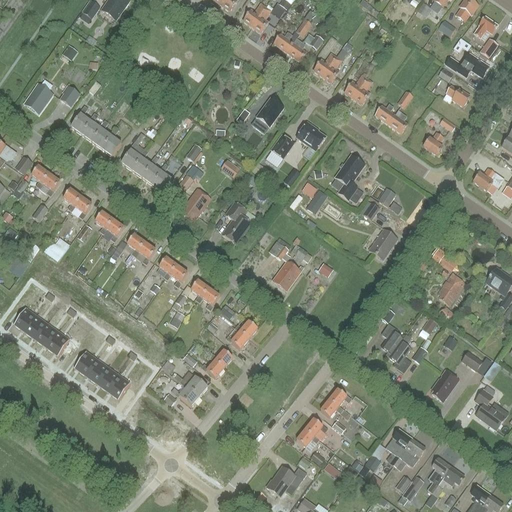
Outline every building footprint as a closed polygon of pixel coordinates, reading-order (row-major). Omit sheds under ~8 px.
[(118,24),(132,4),(125,0),(113,0),(104,14),(118,24)] [(215,0),(214,2),(223,8),(228,0),(215,0)] [(228,0),(223,8),(232,15),(240,3),(236,0),(228,0)] [(435,0),(434,3),(443,10),(449,2),(450,3),(452,0),(435,0)] [(474,18),(480,8),(468,0),(467,0),(461,9),(463,11),(458,18),(459,18),(467,24),(472,17),(474,18)] [(286,12),(291,6),(284,1),(279,7),(286,12)] [(94,22),(102,11),(94,5),(86,17),(94,22)] [(417,14),(426,20),(432,11),(424,5),(417,14)] [(253,12),(245,24),(254,30),(268,10),(263,6),(257,15),(253,12)] [(268,10),(254,30),(263,36),(271,25),(267,22),(273,14),(268,10)] [(316,26),(322,23),(318,17),(312,21),(316,26)] [(481,28),(476,36),(485,42),(490,34),(493,36),(499,28),(487,19),(481,27),(481,28)] [(282,36),(275,46),(288,56),(299,42),(302,37),(305,39),(313,27),(307,22),(295,39),(289,35),(286,39),(282,36)] [(455,31),(444,24),(438,33),(450,40),(455,31)] [(325,42),(321,39),(318,37),(311,46),(318,52),(325,42)] [(500,47),(491,41),(481,55),(490,61),(500,47)] [(299,42),(288,56),(302,65),(309,55),(304,52),(307,48),(299,42)] [(463,55),(468,47),(460,43),(456,51),(463,55)] [(68,48),(62,57),(70,64),(77,54),(68,48)] [(323,62),(315,73),(324,80),(339,60),(333,56),(327,65),(323,62)] [(462,66),(450,59),(444,68),(455,76),(456,74),(466,80),(471,73),(483,80),(490,70),(478,62),(468,56),(462,66)] [(339,60),(324,80),(333,86),(341,75),(338,72),(344,63),(339,60)] [(445,70),(440,78),(450,84),(455,77),(445,70)] [(354,84),(346,95),(355,101),(369,81),(364,78),(358,86),(354,84)] [(369,81),(355,101),(364,107),(372,96),(371,96),(376,88),(373,86),(374,85),(369,81)] [(103,87),(98,83),(91,93),(96,96),(103,87)] [(40,116),(54,97),(40,87),(29,103),(32,105),(30,109),(40,116)] [(72,109),(81,96),(70,88),(60,101),(72,109)] [(449,97),(446,101),(452,105),(454,102),(465,110),(472,99),(461,91),(460,93),(453,89),(448,96),(449,97)] [(404,100),(410,105),(415,98),(408,94),(404,100)] [(270,100),(255,120),(270,130),(284,110),(270,100)] [(406,111),(410,105),(404,100),(400,106),(406,111)] [(122,114),(130,105),(125,101),(118,110),(122,114)] [(390,127),(397,117),(392,114),(395,110),(391,107),(388,111),(384,108),(377,118),(390,127)] [(83,118),(74,131),(84,138),(93,125),(92,124),(86,120),(91,112),(87,109),(82,117),(83,118)] [(242,127),(250,115),(244,111),(236,123),(242,127)] [(397,117),(390,127),(403,137),(410,126),(406,124),(409,120),(400,113),(397,117)] [(93,125),(84,138),(94,145),(103,132),(102,131),(96,126),(101,119),(97,116),(92,124),(93,125)] [(440,126),(452,134),(455,128),(444,120),(440,126)] [(103,132),(94,145),(104,152),(113,139),(112,138),(106,134),(111,126),(107,124),(102,131),(103,132)] [(318,154),(328,140),(315,130),(315,129),(309,125),(298,140),(318,154)] [(113,139),(104,152),(114,159),(124,146),(115,141),(121,133),(117,131),(112,138),(113,139)] [(423,149),(437,159),(443,149),(440,147),(444,140),(436,135),(432,141),(429,140),(423,149)] [(285,161),(296,146),(284,137),(273,153),(285,161)] [(511,142),(508,140),(501,150),(511,157),(511,142)] [(0,158),(3,154),(14,161),(17,156),(6,148),(5,149),(0,145),(0,158)] [(133,154),(123,166),(134,174),(143,160),(142,160),(135,155),(141,148),(137,145),(131,153),(133,154)] [(201,151),(195,147),(186,159),(192,164),(201,151)] [(143,160),(134,174),(144,181),(153,168),(152,167),(146,162),(151,155),(147,152),(142,160),(143,160)] [(358,206),(366,195),(353,186),(367,167),(353,157),(336,180),(346,187),(340,196),(350,203),(351,201),(358,206)] [(35,165),(26,159),(17,172),(26,178),(35,165)] [(153,168),(144,181),(154,188),(163,175),(162,174),(155,169),(161,162),(157,159),(152,167),(153,168)] [(236,180),(242,171),(229,162),(223,171),(236,180)] [(163,175),(154,188),(164,195),(173,182),(165,176),(170,169),(167,167),(162,174),(163,175)] [(40,169),(33,179),(41,184),(38,189),(42,192),(45,187),(44,186),(51,177),(40,169)] [(504,182),(488,171),(482,178),(479,176),(473,184),(487,194),(492,186),(498,190),(504,182)] [(0,183),(10,189),(14,183),(0,174),(0,183)] [(45,187),(42,192),(53,200),(56,195),(55,194),(61,185),(51,177),(44,186),(45,187)] [(185,194),(193,182),(186,177),(178,189),(185,194)] [(12,196),(27,207),(33,198),(27,194),(26,195),(23,193),(28,186),(23,182),(16,191),(12,196)] [(0,208),(10,194),(0,187),(0,208)] [(396,196),(394,196),(387,190),(379,201),(378,203),(388,209),(396,196)] [(213,201),(211,200),(200,191),(187,208),(188,209),(184,213),(186,215),(185,217),(195,225),(213,201)] [(72,192),(65,201),(73,207),(70,212),(74,215),(77,210),(76,209),(83,200),(72,192)] [(77,210),(74,215),(85,222),(88,218),(87,217),(94,208),(83,200),(76,209),(77,210)] [(370,203),(362,215),(373,223),(382,211),(370,203)] [(402,210),(393,204),(389,210),(399,216),(402,210)] [(234,222),(224,237),(237,247),(252,225),(244,219),(248,213),(236,205),(227,217),(234,222)] [(48,216),(51,212),(44,207),(35,220),(42,224),(48,216)] [(8,224),(12,219),(7,215),(3,220),(8,224)] [(103,215),(97,224),(105,230),(101,235),(106,238),(109,233),(108,232),(114,222),(103,215)] [(108,232),(109,233),(116,237),(112,242),(116,245),(120,240),(119,240),(125,230),(114,222),(108,232)] [(13,242),(18,236),(10,230),(5,236),(13,242)] [(386,232),(373,250),(376,252),(375,255),(385,262),(399,242),(386,232)] [(140,255),(146,245),(136,237),(129,247),(137,252),(133,257),(137,260),(141,255),(140,255)] [(60,240),(56,246),(52,243),(48,249),(63,259),(71,247),(60,240)] [(280,240),(269,254),(280,262),(282,261),(287,264),(281,272),(283,272),(281,274),(274,283),(286,292),(288,288),(291,290),(303,274),(288,263),(291,259),(286,255),(291,248),(280,240)] [(459,260),(466,251),(452,241),(446,249),(459,260)] [(141,255),(137,260),(148,268),(152,263),(151,262),(157,253),(146,245),(140,255),(141,255)] [(113,246),(107,255),(116,262),(123,254),(113,246)] [(307,256),(307,255),(296,247),(291,254),(295,256),(295,257),(293,261),(300,266),(303,262),(308,266),(312,259),(308,256),(307,256)] [(449,270),(454,264),(437,252),(433,259),(449,270)] [(16,255),(5,270),(19,280),(30,265),(16,255)] [(172,278),(178,268),(167,260),(160,270),(169,275),(165,280),(169,283),(172,278)] [(334,273),(324,266),(319,274),(329,280),(334,273)] [(169,283),(175,287),(180,291),(184,286),(183,285),(189,276),(178,268),(172,278),(169,283)] [(511,298),(508,296),(511,290),(511,280),(498,270),(487,285),(504,297),(501,301),(505,303),(501,308),(506,312),(511,303),(511,298)] [(131,285),(137,289),(146,276),(140,272),(131,285)] [(451,308),(465,289),(452,280),(440,296),(443,298),(441,301),(451,308)] [(199,283),(193,292),(201,298),(197,303),(201,306),(205,301),(204,300),(211,291),(199,283)] [(156,297),(160,291),(154,287),(150,293),(156,297)] [(204,300),(205,301),(212,306),(208,311),(213,314),(216,309),(215,308),(222,299),(211,291),(204,300)] [(141,300),(145,295),(140,292),(136,297),(141,300)] [(175,316),(177,313),(181,309),(187,301),(181,296),(172,309),(170,313),(175,316)] [(511,319),(511,307),(498,327),(504,331),(511,319)] [(25,335),(37,318),(26,310),(13,327),(25,335)] [(389,326),(396,316),(388,310),(380,320),(389,326)] [(454,316),(447,310),(437,315),(448,323),(454,316)] [(178,315),(175,319),(174,319),(170,326),(177,330),(182,323),(181,323),(184,319),(178,315)] [(35,343),(48,326),(37,318),(25,335),(35,343)] [(420,336),(428,341),(438,324),(430,319),(420,336)] [(239,328),(236,331),(241,335),(242,335),(251,342),(259,332),(250,324),(244,332),(239,328)] [(212,325),(207,330),(214,336),(218,330),(212,325)] [(46,351),(59,334),(48,326),(35,343),(46,351)] [(386,357),(390,360),(404,341),(396,336),(398,333),(389,326),(381,337),(387,341),(381,349),(388,354),(386,357)] [(58,359),(70,342),(59,334),(46,351),(58,359)] [(231,338),(227,342),(232,346),(233,345),(242,352),(251,342),(242,335),(241,335),(235,342),(231,338)] [(411,341),(407,337),(404,341),(390,360),(396,364),(393,368),(404,376),(412,365),(405,360),(411,351),(406,347),(411,341)] [(451,357),(458,342),(450,337),(442,353),(451,357)] [(420,366),(429,354),(422,349),(413,361),(420,366)] [(215,357),(211,361),(216,365),(217,364),(226,371),(235,361),(226,353),(220,361),(215,357)] [(85,379),(97,362),(86,354),(74,371),(85,379)] [(469,354),(463,364),(478,374),(484,365),(469,354)] [(170,376),(182,361),(174,355),(162,370),(170,376)] [(199,365),(189,356),(185,362),(195,370),(199,365)] [(96,387),(108,370),(97,362),(85,379),(96,387)] [(206,367),(203,371),(208,375),(208,374),(217,382),(226,371),(217,364),(216,365),(211,371),(206,367)] [(107,395),(119,378),(108,370),(96,387),(107,395)] [(445,404),(461,382),(448,373),(434,392),(436,394),(434,396),(445,404)] [(118,403),(130,386),(119,378),(107,395),(118,403)] [(184,381),(181,385),(188,390),(189,389),(202,399),(210,390),(197,379),(191,387),(184,381)] [(176,391),(173,394),(180,400),(181,399),(193,409),(202,399),(189,389),(188,390),(183,397),(176,391)] [(367,408),(372,402),(356,389),(351,396),(367,408)] [(495,406),(493,410),(489,407),(494,400),(493,399),(496,394),(488,389),(485,393),(477,404),(484,409),(477,419),(498,434),(510,416),(495,406)] [(339,393),(331,403),(340,410),(341,408),(346,402),(351,406),(354,402),(348,398),(348,399),(339,393)] [(174,408),(178,403),(171,396),(167,401),(174,408)] [(331,403),(323,414),(331,420),(338,412),(343,416),(346,412),(341,408),(340,410),(331,403)] [(316,423),(307,433),(316,440),(317,439),(322,432),(327,436),(330,432),(325,428),(324,429),(316,423)] [(343,437),(348,431),(338,424),(334,429),(343,437)] [(307,433),(299,444),(307,451),(314,443),(318,446),(322,442),(317,439),(316,440),(307,433)] [(395,469),(414,442),(401,433),(388,452),(396,458),(390,465),(395,469)] [(414,442),(395,469),(400,473),(406,465),(406,464),(411,458),(415,461),(418,458),(422,461),(428,452),(414,442)] [(376,474),(383,464),(374,458),(367,467),(376,474)] [(434,497),(453,470),(440,461),(434,469),(438,472),(435,475),(439,478),(428,493),(434,497)] [(294,477),(283,469),(273,483),(272,483),(267,490),(281,499),(291,486),(297,490),(307,476),(299,470),(294,477)] [(358,480),(359,479),(361,476),(352,469),(349,473),(358,480)] [(453,470),(434,497),(439,501),(445,493),(440,489),(445,482),(454,489),(457,486),(461,488),(467,480),(453,470)] [(403,495),(411,484),(404,479),(396,490),(403,495)] [(484,510),(492,498),(479,488),(472,497),(477,500),(474,503),(477,506),(484,510)] [(452,497),(446,505),(452,509),(458,501),(452,497)] [(492,498),(484,510),(486,511),(485,511),(502,511),(506,508),(492,498)] [(316,511),(317,510),(307,502),(299,511),(316,511)]
